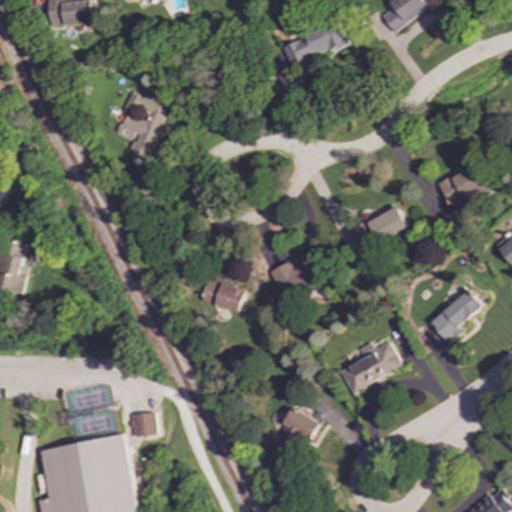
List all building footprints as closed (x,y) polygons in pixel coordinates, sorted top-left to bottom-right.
[(98,21),(95,0),(80,0),(66,2),(65,0),(48,0),(52,28),(98,21)] [(434,4),(431,0),(393,0),(392,1),(395,7),(383,16),(394,32),(434,4)] [(285,47),(294,68),(351,43),(341,21),(285,47)] [(148,160),(167,112),(161,109),(164,101),(146,94),(145,98),(131,92),(123,113),(127,115),(121,128),(138,134),(130,153),(148,160)] [(475,162),(439,184),(453,208),(489,186),(475,162)] [(353,228),(364,250),(410,228),(399,206),(353,228)] [(511,238),(509,235),(497,244),(511,264),(511,238)] [(29,245),(6,240),(0,266),(0,289),(24,295),(31,268),(24,267),(29,245)] [(270,271),(281,295),(303,285),(305,288),(331,277),(322,254),(294,266),(292,261),(270,271)] [(248,291),(210,276),(201,299),(240,313),(248,291)] [(449,343),(463,331),(460,328),(485,306),(471,289),(431,323),(449,343)] [(352,393),(404,368),(391,342),(375,349),(372,343),(361,348),(366,359),(341,370),(352,393)] [(320,422),(294,408),(276,442),(284,446),(281,452),(299,461),(320,422)] [(156,413),(134,415),(136,438),(159,435),(156,413)] [(124,434),(140,511),(42,511),(40,500),(51,498),(42,452),(124,434)] [(505,511),(511,506),(511,502),(498,486),(468,511),(505,511)]
